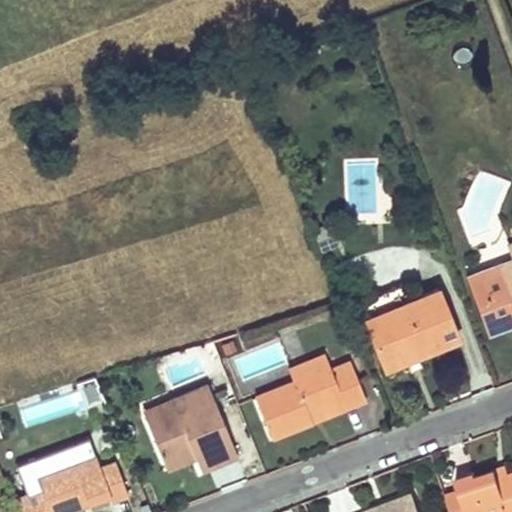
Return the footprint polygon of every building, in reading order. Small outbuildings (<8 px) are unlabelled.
[(508,258),(472,273),(482,298),(472,302),(480,323),(508,312),(511,320),(511,239),(502,244),(508,258)] [(482,298),(472,273),(462,277),(472,302),(482,298)] [(406,297),(400,283),(351,301),(377,367),(451,339),(431,288),(406,297)] [(511,320),(508,312),(480,323),(485,335),(511,324),(511,320)] [(234,329),(225,332),(233,352),(242,348),(234,329)] [(225,332),(210,336),(218,357),(233,352),(225,332)] [(286,375),(321,362),(318,352),(282,365),(286,375)] [(324,370),(322,366),(321,362),(286,375),(288,380),(249,394),(265,437),(358,403),(343,363),(324,370)] [(171,404),(137,418),(154,461),(187,448),(191,457),(195,468),(231,454),(203,383),(168,397),(171,404)] [(171,404),(168,397),(134,410),(137,418),(171,404)] [(57,462),(90,450),(86,442),(54,453),(57,462)] [(187,448),(154,461),(158,470),(191,457),(187,448)] [(57,462),(31,471),(45,511),(46,511),(77,501),(104,492),(105,497),(122,491),(110,458),(94,463),(90,450),(57,462)] [(506,478),(503,469),(493,472),(496,481),(506,478)] [(473,475),(453,482),(457,494),(442,499),(446,511),(511,511),(511,475),(506,478),(496,481),(493,472),(474,479),(473,475)] [(77,501),(79,507),(105,497),(104,492),(77,501)] [(417,511),(411,493),(382,504),(385,511),(381,511),(417,511)]
